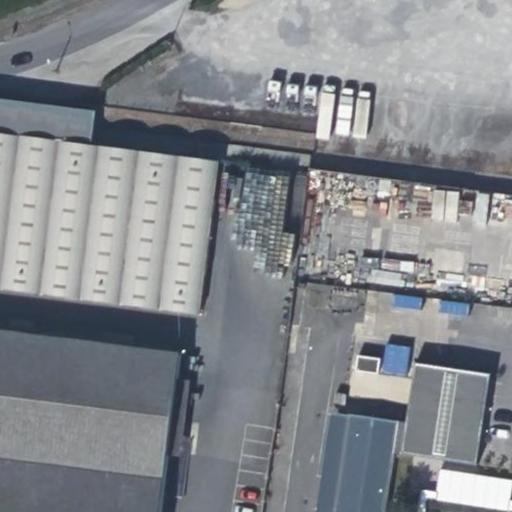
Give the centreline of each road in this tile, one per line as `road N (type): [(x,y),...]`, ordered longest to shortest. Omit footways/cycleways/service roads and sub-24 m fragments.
road 1 (unknown): [(0,314),(227,343)]
road 2 (unknown): [(200,511),(227,343)]
road 3 (residential): [(0,64),(153,0)]
road 4 (unknown): [(227,343),(231,181)]
